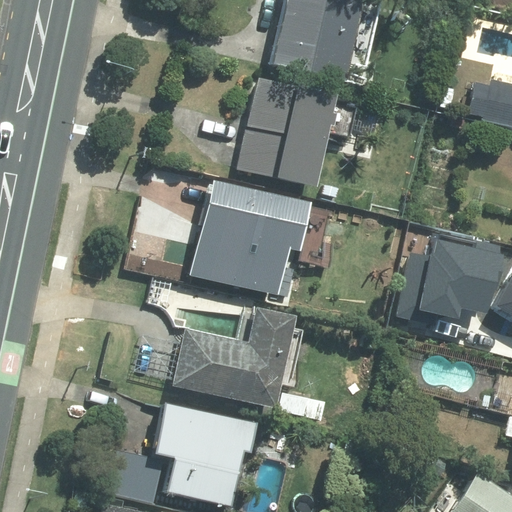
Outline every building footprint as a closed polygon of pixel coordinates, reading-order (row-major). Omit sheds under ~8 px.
[(285,0),(273,63),(345,80),(363,0),(285,0)] [(257,76),(236,170),(315,188),(329,126),(333,126),(336,112),(332,111),(336,94),(257,76)] [(511,127),(511,84),(491,81),(490,85),(474,82),(468,114),(482,117),(481,121),(511,127)] [(200,226),(189,275),(278,295),(300,200),(211,179),(210,185),(206,185),(197,225),(200,226)] [(511,275),(495,305),(511,314),(511,275)] [(175,281),(153,276),(147,302),(169,308),(175,281)] [(248,342),(186,329),(174,386),(275,408),(295,315),(256,307),(248,342)] [(255,423),(165,403),(155,452),(176,456),(168,491),(230,505),(242,450),(249,452),(255,423)] [(152,503),(162,460),(113,450),(104,492),(152,503)] [(511,511),(511,496),(475,472),(447,511),(511,511)]
